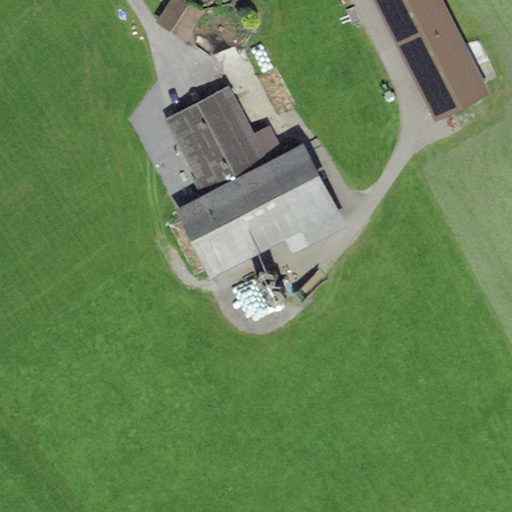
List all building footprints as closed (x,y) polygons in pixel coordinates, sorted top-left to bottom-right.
[(187,0),(167,0),(155,21),(196,46),(192,30),(204,10),(187,0)] [(444,0),(373,0),(434,116),(489,88),(444,0)] [(229,83),(162,117),(201,192),(284,150),(271,124),(254,133),(229,83)] [(201,192),(175,206),(210,274),(286,235),(293,249),(346,222),(304,140),(284,150),(201,192)] [(270,281),(273,279),(276,277),(277,274),(277,271),(277,268),(275,265),(272,263),(269,262),(266,262),(263,263),(260,265),(259,268),(258,271),(258,274),(259,277),(261,279),(264,281),(267,281),(270,281)] [(279,300),(282,298),(285,296),(286,293),(286,290),(286,287),(284,284),(281,282),(278,281),(275,281),(272,282),(270,284),(268,287),(267,290),(267,293),(268,296),(270,298),(273,300),(276,300),(279,300)]
